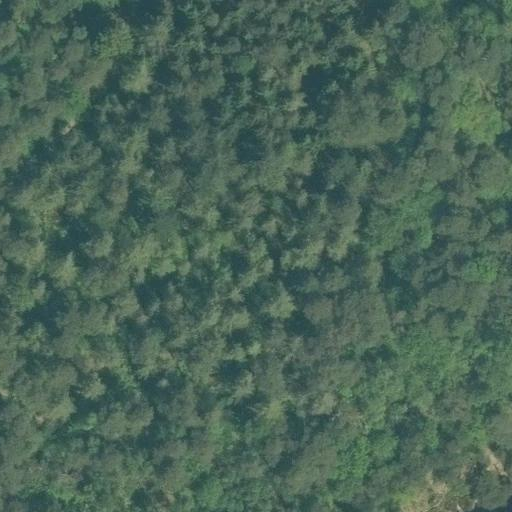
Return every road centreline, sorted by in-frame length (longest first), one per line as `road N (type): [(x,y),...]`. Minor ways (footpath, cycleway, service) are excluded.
road 1 (track): [(0,200),(71,120),(132,0)]
road 2 (track): [(130,6),(0,23)]
